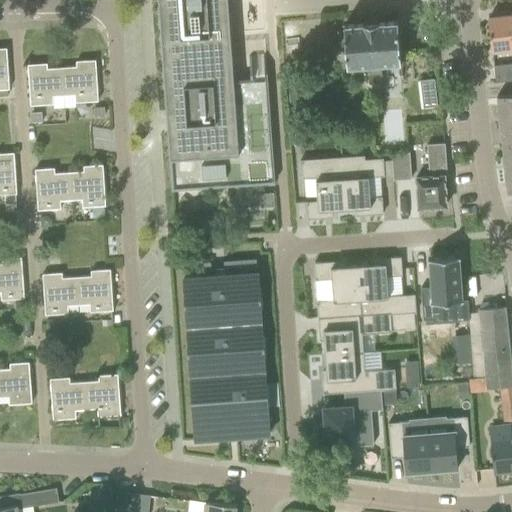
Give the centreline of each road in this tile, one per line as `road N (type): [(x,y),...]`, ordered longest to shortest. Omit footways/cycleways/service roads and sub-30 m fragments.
road 1 (residential): [(145,469),(113,10),(16,11)]
road 2 (residential): [(46,463),(16,11)]
road 3 (residential): [(454,233),(287,246),(306,489)]
road 4 (residential): [(511,252),(487,189),(469,0)]
road 5 (residential): [(477,511),(306,489)]
road 6 (residential): [(268,484),(145,469)]
